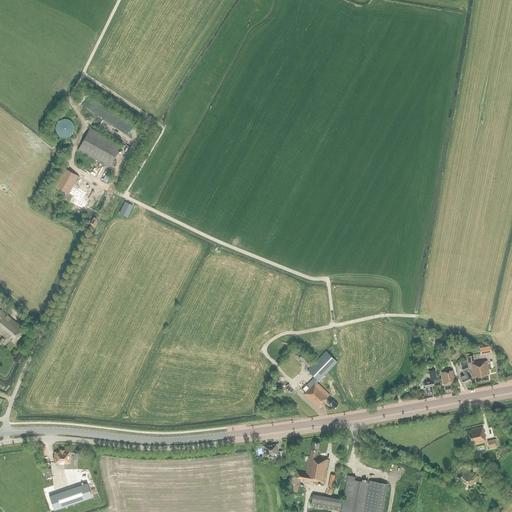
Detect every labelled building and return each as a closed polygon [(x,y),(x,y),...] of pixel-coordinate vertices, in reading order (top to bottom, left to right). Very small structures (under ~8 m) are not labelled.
[(64,138),(65,138),(66,138),(67,138),(68,137),(69,137),(70,136),(71,136),(72,135),(72,134),(73,134),(73,133),(74,132),(74,131),(74,130),(75,129),(75,128),(74,127),(74,126),(74,125),(74,124),(73,124),(73,123),(72,122),(72,121),(71,121),(70,120),(69,120),(68,119),(67,119),(66,119),(64,119),(63,119),(62,119),(61,120),(60,120),(59,121),(58,122),(57,123),(57,124),(56,124),(56,125),(56,126),(56,127),(56,128),(56,129),(56,130),(56,131),(56,132),(57,133),(57,134),(58,134),(58,135),(59,136),(60,137),(61,137),(63,137),(63,138),(64,138)] [(113,169),(116,163),(113,161),(121,145),(90,128),(78,150),(113,169)] [(69,194),(73,185),(79,176),(72,172),(64,168),(54,186),(69,194)] [(78,190),(73,187),(69,193),(74,196),(74,198),(76,199),(73,203),(82,208),(84,206),(84,207),(86,203),(85,203),(87,201),(82,198),(83,196),(84,197),(86,193),(79,189),(78,190)] [(125,202),(120,213),(128,217),(133,206),(125,202)] [(0,333),(8,340),(9,338),(15,342),(24,331),(21,329),(22,327),(1,310),(0,311),(0,333)] [(317,380),(319,381),(337,362),(326,351),(308,370),(315,377),(311,381),(314,383),(317,380)] [(299,359),(308,367),(313,362),(303,354),(299,359)] [(489,373),(487,361),(482,361),(471,363),(474,376),(475,376),(476,382),(489,379),(488,374),(489,373)] [(465,384),(472,381),(467,370),(469,369),(467,364),(462,366),(464,371),(463,372),(464,374),(461,376),(465,384)] [(428,395),(433,394),(432,386),(435,386),(434,380),(437,379),(435,370),(429,371),(431,381),(425,382),(428,395)] [(452,391),(450,382),(452,382),(452,381),(455,380),(453,370),(441,372),(443,384),(444,383),(446,392),(452,391)] [(317,383),(319,381),(317,380),(314,383),(310,387),(305,392),(304,394),(319,409),(322,406),(323,406),(327,402),(334,409),(338,405),(329,396),(330,395),(317,383)] [(307,383),(302,389),(305,392),(310,387),(307,383)] [(475,445),(486,442),(485,437),(486,437),(483,426),(471,429),(471,430),(466,431),(469,445),(475,443),(475,445)] [(490,449),(497,447),(495,439),(488,441),(490,449)] [(324,458),(317,457),(320,443),(313,441),(310,457),(309,457),(306,473),(297,471),(296,478),(325,483),(329,459),(324,459),(324,458)] [(279,452),(277,444),(263,446),(265,457),(275,455),(276,460),(284,459),(282,451),(279,452)] [(64,452),(64,450),(60,450),(60,452),(54,452),(54,463),(59,463),(59,464),(61,464),(64,464),(71,464),(70,452),(64,452)] [(473,477),(465,470),(459,477),(467,484),(468,484),(471,487),(479,477),(475,474),(473,477)] [(369,483),(355,480),(356,477),(348,476),(341,511),(382,511),(388,484),(370,481),(369,483)] [(92,497),(87,483),(49,496),(54,510),(92,497)] [(341,511),(343,500),(313,494),(311,505),(341,511)]
